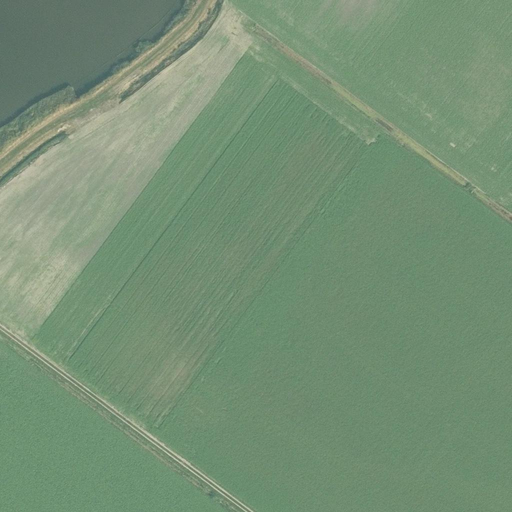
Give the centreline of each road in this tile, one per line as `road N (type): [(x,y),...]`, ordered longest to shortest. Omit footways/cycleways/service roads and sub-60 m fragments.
road 1 (track): [(0,327),(247,511)]
road 2 (track): [(208,0),(117,84),(0,165)]
